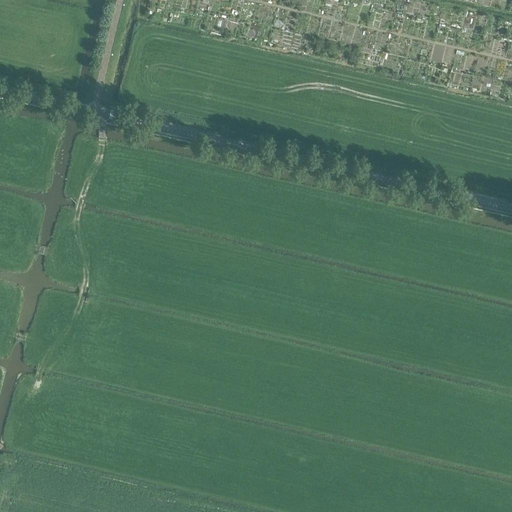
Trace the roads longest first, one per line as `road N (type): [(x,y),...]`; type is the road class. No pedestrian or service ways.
road 1 (unclassified): [(511,209),(0,89)]
road 2 (track): [(85,265),(76,217),(101,143)]
